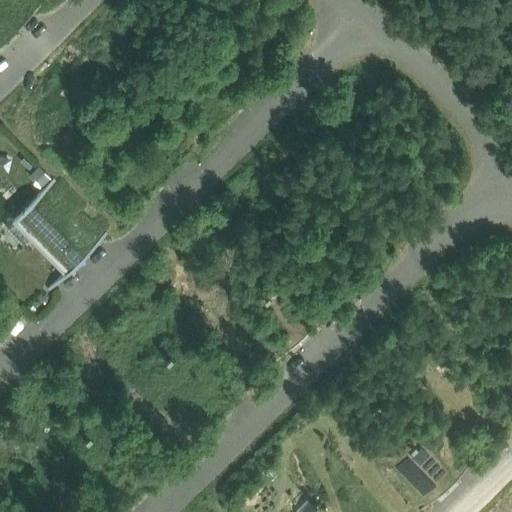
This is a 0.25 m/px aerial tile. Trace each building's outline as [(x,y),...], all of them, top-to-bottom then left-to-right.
[(24,21),(2,0),(0,0),(0,40),(2,42),(24,21)] [(250,91),(215,56),(193,77),(228,113),(250,91)] [(170,170),(135,135),(113,156),(148,192),(170,170)] [(37,162),(29,173),(44,184),(52,173),(37,162)] [(89,250),(37,196),(15,218),(67,271),(89,250)] [(316,320),(281,284),(259,306),(294,341),(316,320)] [(235,399),(183,346),(161,367),(213,421),(235,399)] [(154,478),(102,425),(80,446),(132,499),(154,478)] [(462,469),(427,434),(405,455),(440,491),(462,469)] [(345,511),(329,495),(312,511),(345,511)]
